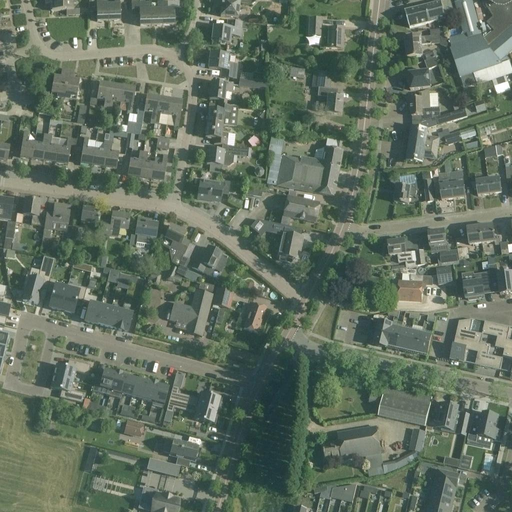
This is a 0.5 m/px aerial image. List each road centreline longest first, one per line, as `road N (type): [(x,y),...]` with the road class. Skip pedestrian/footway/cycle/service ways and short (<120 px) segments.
road 1 (tertiary): [(342,227),(363,134),(377,6)]
road 2 (residential): [(52,329),(261,384)]
road 3 (unclassified): [(174,208),(0,181)]
road 4 (residential): [(342,227),(361,232),(511,213)]
road 5 (unclassified): [(306,303),(220,231),(174,208)]
road 6 (tertiary): [(439,378),(285,339)]
road 7 (residential): [(174,208),(191,98),(191,80),(176,56)]
road 8 (residential): [(52,329),(36,390),(13,384),(29,323)]
road 9 (residential): [(176,56),(38,51)]
road 10 (unclassified): [(217,511),(261,384)]
